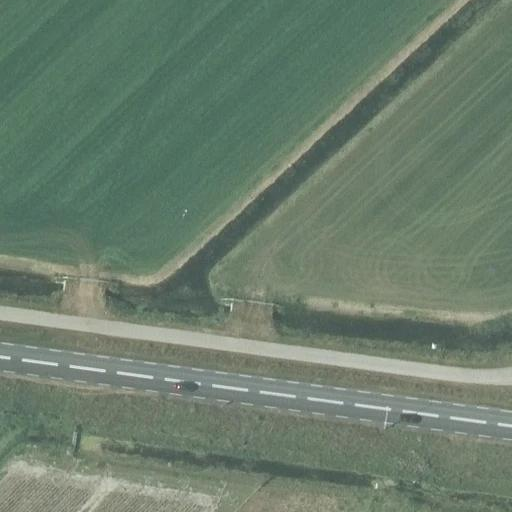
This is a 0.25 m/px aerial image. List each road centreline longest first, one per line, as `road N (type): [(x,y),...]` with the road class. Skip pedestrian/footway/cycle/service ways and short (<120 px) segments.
road 1 (primary): [(511,427),(0,359)]
road 2 (unclassified): [(511,379),(0,314)]
